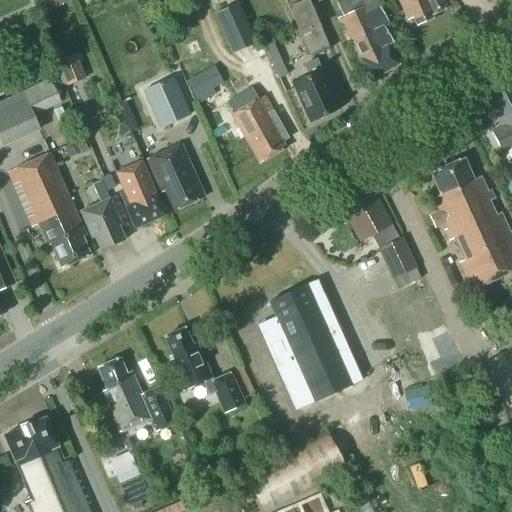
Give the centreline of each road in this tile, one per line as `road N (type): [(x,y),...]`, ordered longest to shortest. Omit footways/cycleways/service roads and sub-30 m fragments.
road 1 (tertiary): [(57,336),(358,122)]
road 2 (residential): [(511,456),(358,122)]
road 3 (tertiary): [(358,122),(511,11)]
road 4 (residential): [(57,336),(0,204)]
